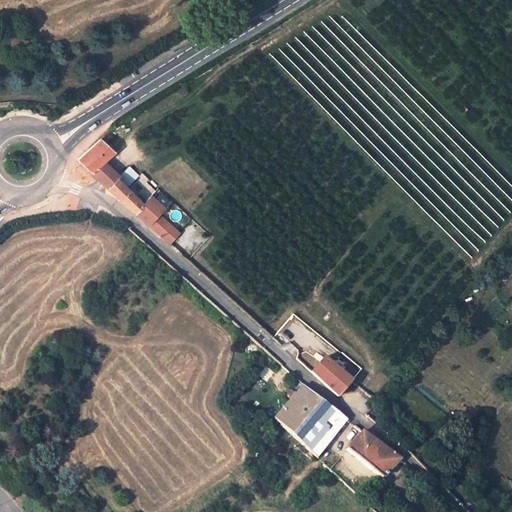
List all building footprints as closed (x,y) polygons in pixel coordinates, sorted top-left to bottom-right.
[(76,160),(90,172),(102,161),(113,151),(99,139),(76,160)] [(107,188),(117,178),(119,175),(102,161),(90,172),(107,188)] [(129,166),(119,175),(117,178),(125,186),(137,174),(129,166)] [(134,196),(117,178),(107,188),(146,223),(155,212),(161,206),(149,195),(141,203),(134,196)] [(146,223),(153,229),(158,222),(162,218),(155,212),(146,223)] [(166,240),(171,234),(165,228),(158,222),(153,229),(166,240)] [(169,224),(165,228),(171,234),(175,230),(169,224)] [(242,387),(273,418),(302,385),(303,384),(271,355),(242,387)] [(318,378),(337,395),(350,380),(330,363),(318,378)] [(336,412),(302,385),(273,418),(329,469),(346,448),(382,477),(399,459),(371,438),(336,412)]
